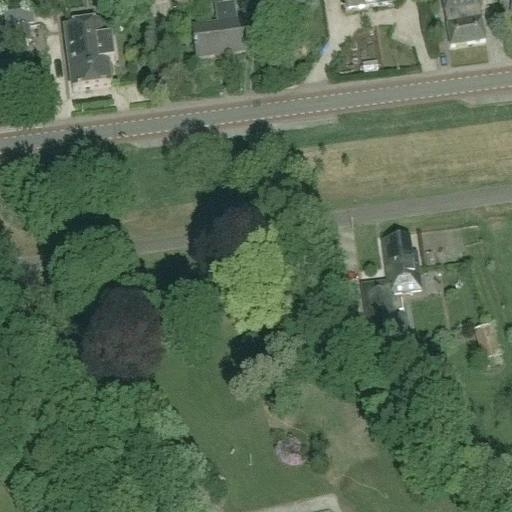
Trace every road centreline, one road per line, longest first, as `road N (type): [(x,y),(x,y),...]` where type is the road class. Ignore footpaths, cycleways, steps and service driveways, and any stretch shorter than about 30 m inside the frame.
road 1 (unclassified): [(0,269),(511,192)]
road 2 (tertiary): [(0,145),(511,79)]
